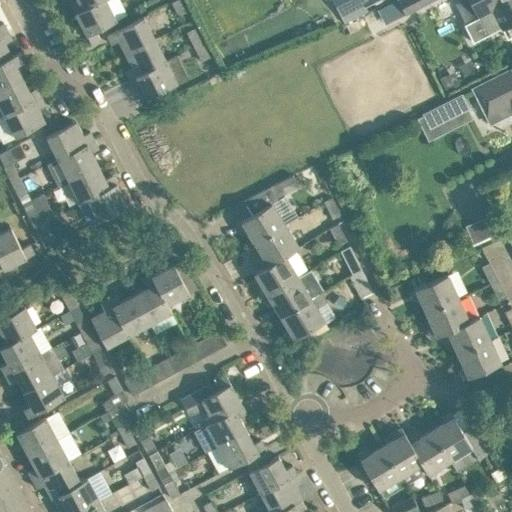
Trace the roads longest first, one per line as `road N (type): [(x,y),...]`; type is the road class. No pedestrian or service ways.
road 1 (residential): [(316,443),(189,214),(137,165),(95,103),(67,90),(16,0)]
road 2 (residential): [(316,443),(420,382),(379,311)]
